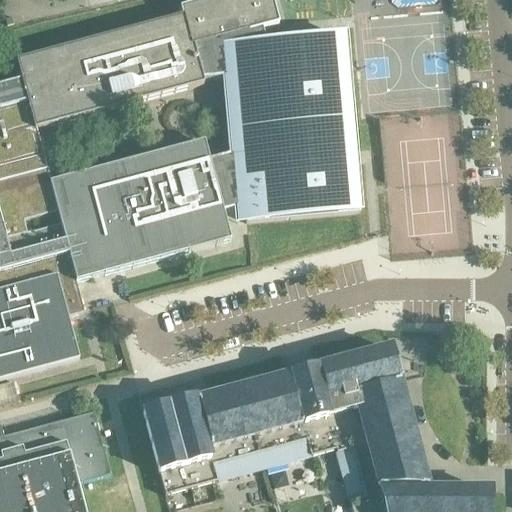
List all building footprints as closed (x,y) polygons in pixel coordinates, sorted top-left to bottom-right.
[(229,247),(236,245),(229,217),(251,211),(252,227),(366,217),(362,167),(351,41),(272,48),(268,32),(283,28),(275,0),(238,0),(187,14),(189,21),(22,66),(27,84),(0,91),(0,386),(85,363),(74,321),(90,317),(82,287),(84,286),(83,284),(95,281),(96,283),(229,247)] [(14,26),(12,19),(4,21),(6,28),(14,26)] [(426,490),(398,385),(397,382),(398,382),(390,351),(318,371),(317,371),(314,372),(314,371),(290,378),(290,379),(287,380),(287,379),(197,403),(198,403),(194,404),(193,401),(142,415),(164,498),(335,453),(350,511),(490,511),(490,494),(427,494),(426,490)] [(138,395),(142,410),(194,397),(190,382),(138,395)] [(81,511),(75,487),(109,478),(92,416),(2,440),(0,433),(0,432),(0,511),(81,511)]
